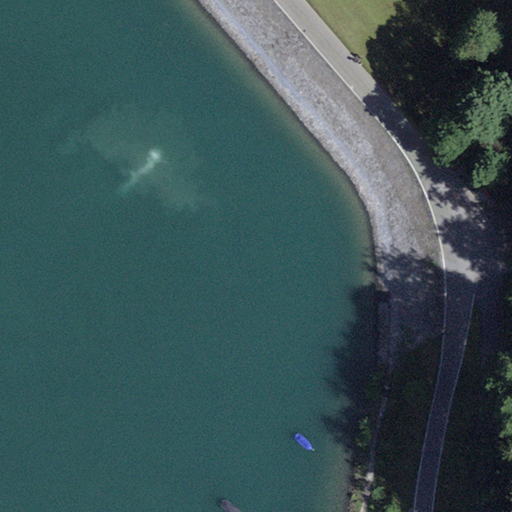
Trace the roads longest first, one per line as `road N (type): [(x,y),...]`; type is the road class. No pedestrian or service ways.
road 1 (unclassified): [(467,213),(485,252),(490,290),(484,511)]
road 2 (unclassified): [(467,213),(424,511)]
road 3 (unclassified): [(290,0),(467,213)]
